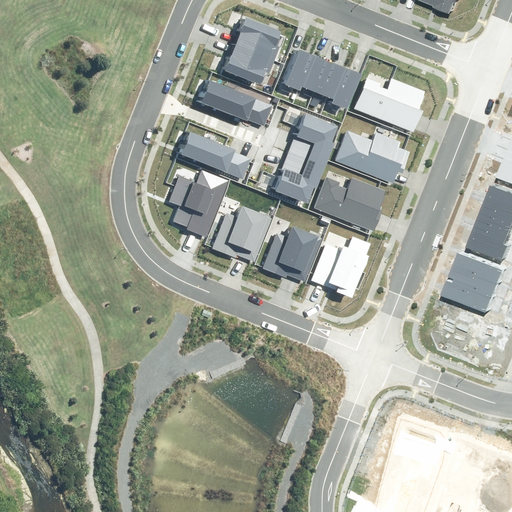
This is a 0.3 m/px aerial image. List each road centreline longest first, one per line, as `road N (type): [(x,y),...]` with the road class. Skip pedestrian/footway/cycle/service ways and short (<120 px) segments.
road 1 (residential): [(364,358),(164,273),(127,240),(118,181),(187,0)]
road 2 (residential): [(364,358),(479,67)]
road 3 (residential): [(306,0),(479,67)]
road 4 (residential): [(364,358),(327,441),(315,511)]
road 5 (residential): [(364,358),(485,401)]
